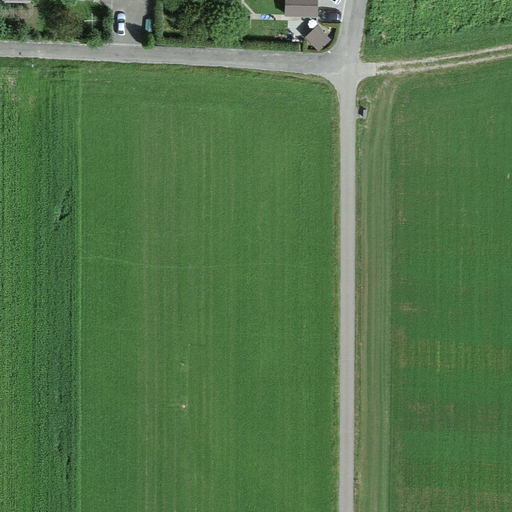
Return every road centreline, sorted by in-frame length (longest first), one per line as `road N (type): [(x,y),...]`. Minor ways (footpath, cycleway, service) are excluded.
road 1 (residential): [(346,511),(348,66)]
road 2 (residential): [(0,52),(348,66)]
road 3 (track): [(511,49),(398,67),(348,66)]
